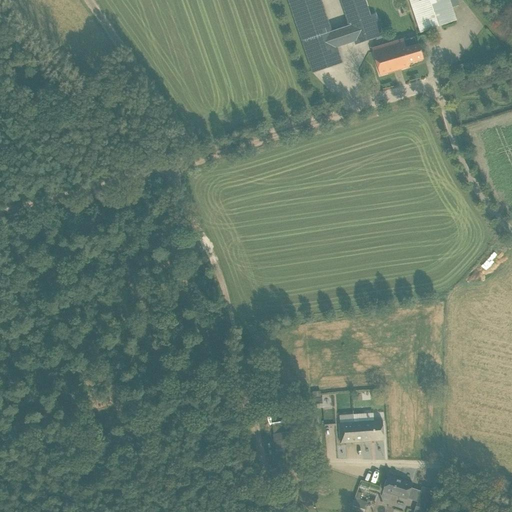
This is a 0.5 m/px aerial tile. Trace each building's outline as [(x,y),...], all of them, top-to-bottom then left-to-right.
[(342,64),(320,0),(287,0),(312,73),(342,64)] [(339,0),(355,45),(382,36),(375,14),(370,16),(364,0),(339,0)] [(408,0),(420,33),(427,30),(426,27),(455,18),(448,0),(408,0)] [(418,44),(416,45),(414,37),(403,40),(403,39),(372,49),(380,76),(409,67),(408,64),(423,60),(418,44)] [(322,397),(319,397),(319,391),(312,392),(313,398),(312,398),(313,409),(323,408),(323,404),(326,403),(326,407),(332,406),(331,397),(325,397),(325,398),(322,399),(322,397)] [(340,444),(383,440),(382,421),(338,424),(340,444)] [(291,431),(289,432),(287,423),(271,425),(275,455),(294,452),(291,431)] [(407,500),(412,484),(387,476),(382,492),(407,500)] [(415,506),(424,509),(430,490),(422,487),(415,506)] [(365,510),(367,503),(359,500),(355,498),(354,498),(352,505),(365,510)]
